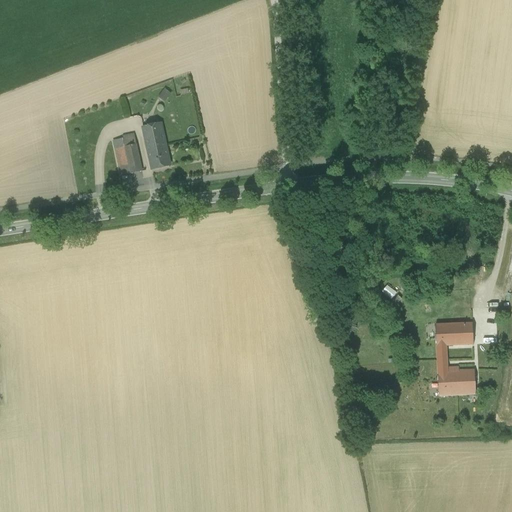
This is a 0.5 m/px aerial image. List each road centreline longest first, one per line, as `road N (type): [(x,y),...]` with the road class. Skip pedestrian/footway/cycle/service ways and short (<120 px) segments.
road 1 (tertiary): [(0,231),(287,186)]
road 2 (tertiary): [(287,186),(404,178),(511,191)]
road 3 (unclassified): [(276,0),(287,186)]
